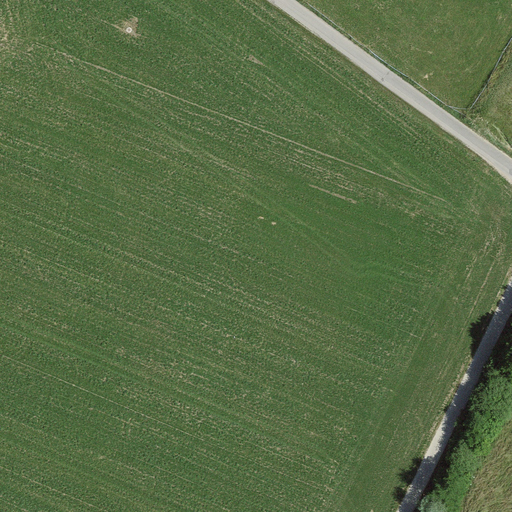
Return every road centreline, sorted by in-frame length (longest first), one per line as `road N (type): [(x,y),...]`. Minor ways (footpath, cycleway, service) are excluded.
road 1 (unclassified): [(276,0),(511,173)]
road 2 (track): [(511,293),(404,511)]
